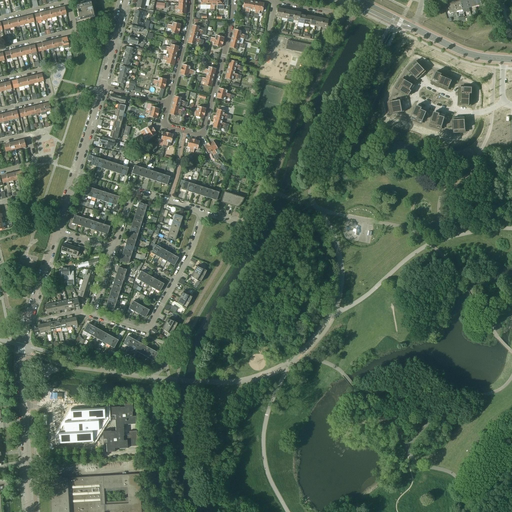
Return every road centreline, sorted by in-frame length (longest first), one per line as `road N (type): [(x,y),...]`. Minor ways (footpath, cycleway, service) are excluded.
road 1 (tertiary): [(28,511),(20,345)]
road 2 (tertiary): [(56,232),(101,87)]
road 3 (residential): [(203,131),(233,0)]
road 4 (residential): [(145,330),(191,251),(203,212)]
road 5 (residential): [(145,330),(89,310),(109,248)]
